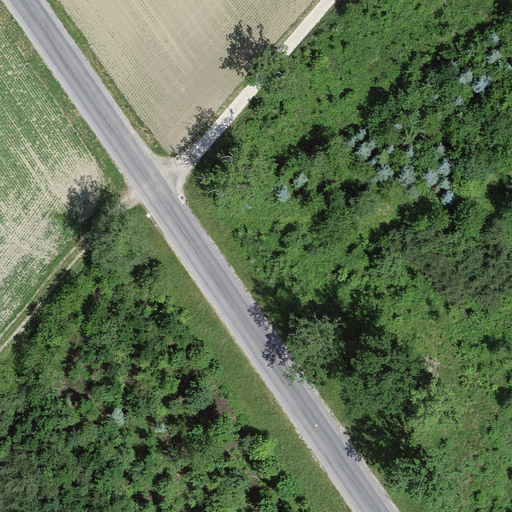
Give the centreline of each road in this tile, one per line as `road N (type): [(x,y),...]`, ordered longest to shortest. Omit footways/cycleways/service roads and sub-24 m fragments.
road 1 (tertiary): [(375,511),(24,0)]
road 2 (track): [(328,0),(153,187)]
